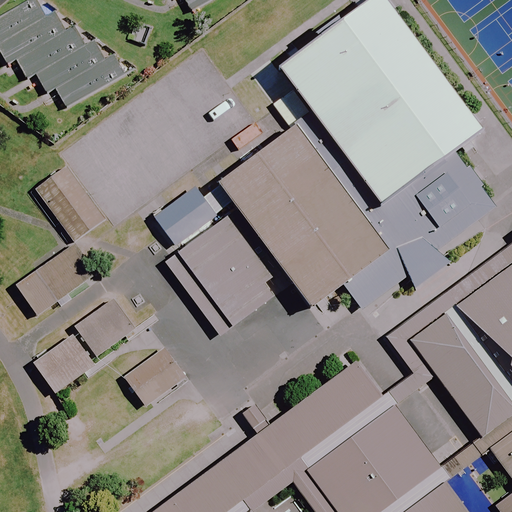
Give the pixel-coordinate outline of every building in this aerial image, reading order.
[(0,42),(48,15),(38,0),(28,0),(0,16),(0,42)] [(182,0),(192,15),(216,0),(182,0)] [(486,125),(392,0),(364,0),(276,65),(314,117),(219,188),(239,215),(184,256),(236,329),(293,288),(312,313),(349,286),(364,306),(494,210),(451,151),(486,125)] [(48,15),(0,42),(0,51),(8,65),(17,59),(67,29),(56,10),(48,15)] [(67,29),(17,59),(28,77),(37,72),(86,43),(75,24),(67,29)] [(86,43),(37,72),(48,91),(56,86),(106,57),(95,38),(86,43)] [(106,57),(56,86),(68,106),(127,72),(116,52),(106,57)] [(103,220),(64,168),(33,191),(71,243),(103,220)] [(218,217),(194,185),(150,217),(174,249),(218,217)] [(511,236),(511,237),(511,236),(511,262),(447,311),(406,342),(483,446),(511,485),(511,236)] [(100,273),(78,244),(20,286),(42,316),(100,273)] [(139,331),(113,297),(34,355),(60,390),(139,331)] [(182,376),(162,349),(124,378),(144,405),(182,376)] [(389,411),(384,405),(353,364),(261,432),(151,511),(464,511),(440,479),(435,473),(438,470),(392,408),(389,411)]
